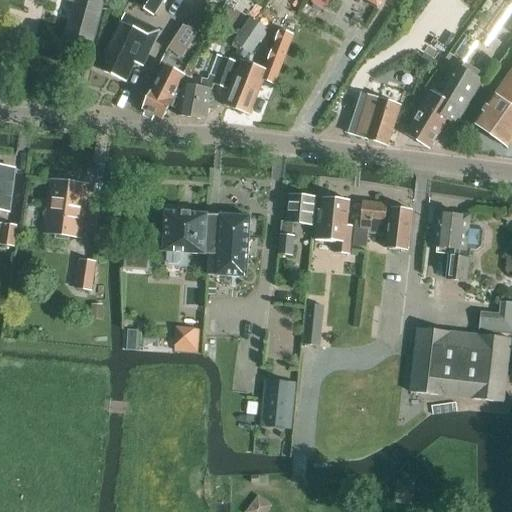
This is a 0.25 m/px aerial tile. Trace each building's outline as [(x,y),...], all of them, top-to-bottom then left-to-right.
[(93,44),(103,0),(76,0),(78,0),(69,37),(93,44)] [(137,0),(135,4),(153,16),(162,0),(137,0)] [(361,0),(380,12),(386,0),(361,0)] [(184,26),(168,49),(180,57),(182,58),(202,27),(192,20),(187,28),(184,26)] [(250,55),(266,32),(251,22),(233,48),(240,53),(236,58),(242,63),(248,54),(250,55)] [(147,39),(119,27),(98,74),(126,87),(147,39)] [(275,51),(270,65),(284,69),(288,56),(275,51)] [(422,59),(435,67),(438,63),(425,55),(422,59)] [(183,87),(178,117),(207,122),(211,94),(214,86),(227,91),(237,65),(216,57),(207,81),(202,80),(201,90),(183,87)] [(224,108),(251,118),(264,80),(262,80),(266,70),(244,62),(240,71),(237,70),(224,108)] [(162,119),(177,87),(183,74),(164,65),(143,110),(162,119)] [(407,135),(432,149),(448,120),(457,125),(483,81),(460,68),(441,100),(430,93),(407,135)] [(494,95),(474,124),(508,148),(511,141),(511,70),(495,96),(494,95)] [(362,94),(349,134),(386,146),(403,92),(382,85),(377,99),(362,94)] [(0,211),(10,213),(15,170),(0,168),(0,211)] [(45,236),(81,241),(88,186),(53,181),(45,236)] [(282,222),(278,255),(293,257),(295,237),(292,237),(294,225),(312,227),(315,199),(289,196),(286,223),(282,222)] [(349,255),(352,227),(347,226),(350,201),(323,198),(321,223),(317,223),(315,240),(336,242),(335,253),(349,255)] [(367,248),(368,234),(383,236),(387,207),(363,204),(360,221),(356,221),(353,247),(367,248)] [(391,208),(387,248),(408,251),(412,211),(391,208)] [(182,264),(182,255),(204,256),(205,236),(206,215),(166,213),(163,253),(167,254),(167,263),(170,266),(179,266),(182,264)] [(205,236),(248,238),(250,218),(206,215),(205,236)] [(435,249),(450,251),(447,280),(467,284),(471,251),(476,252),(482,248),(484,232),(480,227),(467,226),(468,219),(438,216),(435,249)] [(5,225),(2,246),(13,247),(15,248),(18,226),(5,225)] [(248,238),(205,236),(204,256),(209,256),(247,258),(248,238)] [(247,258),(209,256),(208,276),(246,278),(247,258)] [(77,290),(91,293),(95,264),(81,261),(77,290)] [(307,304),(303,345),(320,346),(324,306),(307,304)] [(511,304),(506,304),(505,321),(482,319),(481,331),(511,334),(511,304)] [(92,306),(92,319),(103,320),(104,306),(92,305),(92,306)] [(177,336),(176,352),(197,353),(198,353),(200,330),(183,329),(183,337),(177,336)] [(416,329),(409,393),(502,404),(510,340),(416,329)] [(128,330),(127,350),(136,351),(137,330),(128,330)] [(264,381),(259,427),(291,430),(296,384),(264,381)] [(247,414),(257,415),(258,403),(248,402),(247,414)] [(268,477),(252,477),(252,484),(259,484),(259,485),(268,485),(268,477)]
